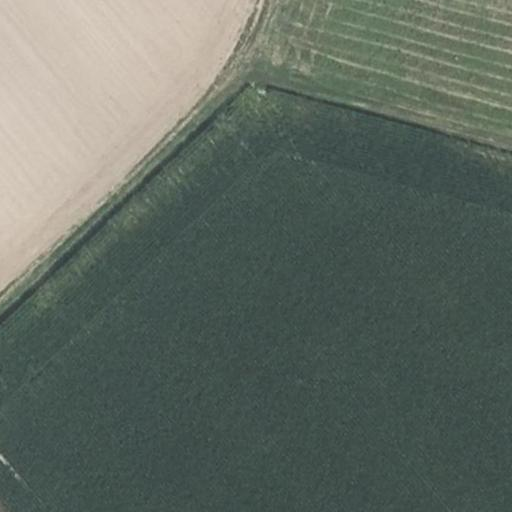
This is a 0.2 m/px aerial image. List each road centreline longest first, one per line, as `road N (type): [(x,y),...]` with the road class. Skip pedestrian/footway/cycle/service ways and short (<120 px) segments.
road 1 (track): [(278,0),(264,52),(208,121),(0,309)]
road 2 (track): [(250,69),(511,140)]
